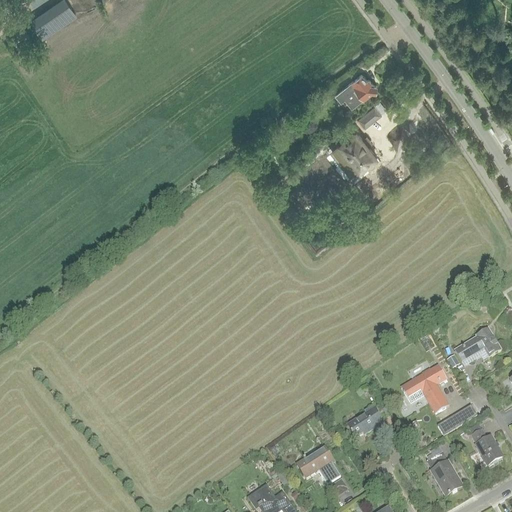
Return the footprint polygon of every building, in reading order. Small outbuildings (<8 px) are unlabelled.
[(27,0),(34,8),(46,0),(27,0)] [(62,0),(60,0),(29,22),(42,41),(75,18),(62,0)] [(12,34),(17,42),(11,46),(17,55),(33,44),(22,27),(12,34)] [(362,74),(336,95),(341,102),(345,99),(352,108),(373,91),(376,91),(377,85),(374,85),(369,79),(367,81),(366,79),(366,78),(365,78),(365,77),(365,76),(364,76),(363,76),(362,74)] [(329,93),(320,100),(324,105),(333,98),(329,93)] [(375,106),(357,120),(366,131),(383,117),(375,106)] [(377,157),(357,132),(351,137),(347,132),(336,140),(346,152),(345,155),(349,159),(352,159),(353,161),(353,165),(356,168),(359,168),(360,170),(377,157)] [(279,137),(271,143),(276,151),(285,144),(279,137)] [(304,173),(295,180),(309,198),(319,191),(304,173)] [(478,338),(456,351),(463,363),(485,350),(490,359),(503,351),(489,329),(477,336),(478,338)] [(453,370),(460,365),(455,356),(448,361),(453,370)] [(424,376),(402,389),(406,395),(407,395),(412,404),(425,396),(428,401),(436,415),(449,407),(437,386),(447,380),(439,367),(431,372),(430,370),(424,374),(424,376)] [(375,409),(348,426),(356,439),(364,434),(365,436),(384,424),(375,409)] [(455,417),(437,427),(443,437),(461,427),(455,417)] [(464,429),(457,433),(460,438),(467,434),(464,429)] [(482,431),(472,437),(477,446),(476,446),(488,467),(504,458),(492,437),(487,440),(482,431)] [(333,460),(329,454),(327,456),(323,449),(298,465),(305,476),(316,469),(336,499),(349,491),(330,461),(333,460)] [(443,454),(428,463),(433,471),(431,472),(447,499),(466,488),(450,461),(448,462),(443,454)] [(296,511),(284,493),(276,498),(267,485),(248,499),(257,511),(260,509),(261,511),(296,511)] [(296,493),(290,497),(295,503),(300,499),(296,493)]
